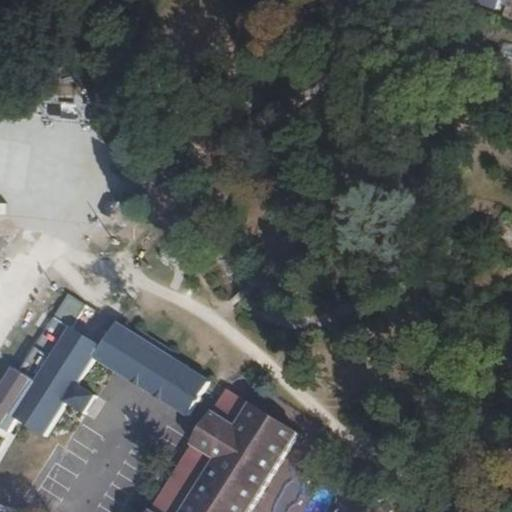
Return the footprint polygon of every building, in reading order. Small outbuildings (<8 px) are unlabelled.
[(390,0),(388,7),(399,11),(402,12),(412,16),(418,0),(417,0),(390,0)] [(466,0),(494,9),(497,0),(466,0)] [(505,13),(511,15),(511,14),(511,0),(503,0),(501,9),(506,10),(505,13)] [(402,12),(399,11),(395,12),(393,16),(395,19),(398,20),(401,19),(402,17),(402,14),(402,12)] [(49,439),(68,408),(86,418),(98,399),(95,397),(113,369),(190,417),(209,385),(117,327),(118,326),(71,297),(59,298),(0,392),(0,427),(2,429),(12,435),(21,423),(49,439)] [(249,511),(299,434),(229,390),(151,511),(249,511)] [(17,483),(0,511),(33,511),(42,497),(17,483)]
